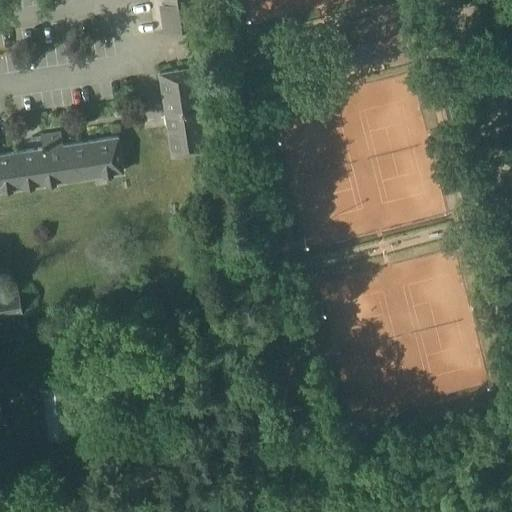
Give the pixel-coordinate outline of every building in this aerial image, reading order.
[(164,0),(165,4),(161,5),(165,31),(197,26),(193,0),(189,1),(188,0),(164,0)] [(419,52),(407,1),(374,10),(376,17),(339,27),(348,62),(384,53),(386,61),(419,52)] [(205,152),(194,68),(159,73),(167,127),(171,156),(205,152)] [(217,75),(206,76),(211,111),(222,110),(217,75)] [(0,154),(0,190),(122,171),(117,136),(63,145),(61,131),(40,134),(42,148),(0,154)] [(261,248),(274,245),(269,221),(256,223),(261,248)] [(0,294),(0,316),(23,312),(18,291),(0,294)] [(44,388),(46,416),(47,438),(67,437),(66,415),(77,414),(76,386),(44,388)]
